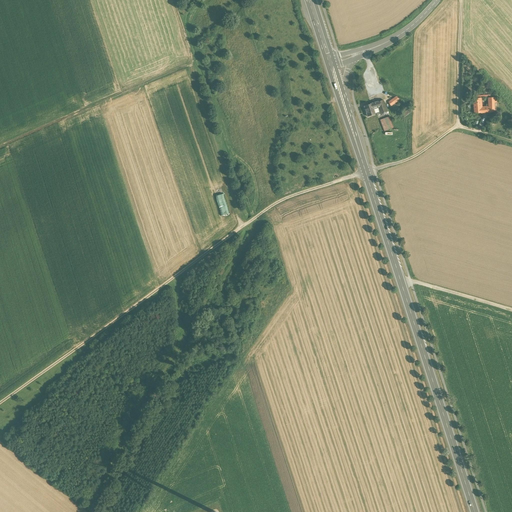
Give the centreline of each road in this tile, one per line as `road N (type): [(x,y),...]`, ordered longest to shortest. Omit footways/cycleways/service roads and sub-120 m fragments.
road 1 (primary): [(474,511),(345,105)]
road 2 (track): [(240,227),(195,65),(0,148)]
road 3 (track): [(295,511),(247,360),(289,287),(267,208)]
road 4 (track): [(0,409),(240,227)]
road 5 (track): [(177,280),(186,348),(140,416),(98,511)]
road 6 (track): [(240,227),(291,195),(366,172)]
